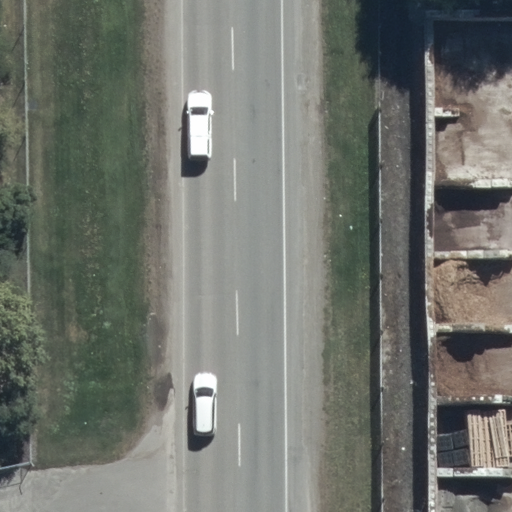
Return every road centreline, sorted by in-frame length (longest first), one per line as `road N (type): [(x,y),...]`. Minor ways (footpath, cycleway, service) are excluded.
road 1 (secondary): [(237,511),(230,0)]
road 2 (unknown): [(237,485),(0,509)]
